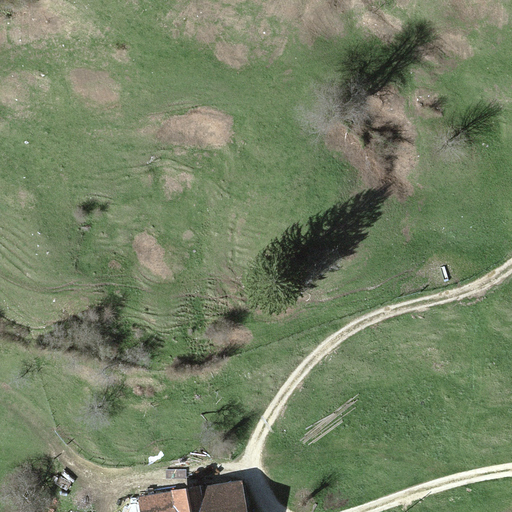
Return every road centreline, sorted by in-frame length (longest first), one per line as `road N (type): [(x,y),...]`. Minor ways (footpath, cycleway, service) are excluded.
road 1 (track): [(511,262),(494,277),(375,315),(314,358),(266,423),(247,469),(273,511)]
road 2 (track): [(370,511),(472,479),(511,475)]
road 3 (track): [(247,469),(173,481),(129,498),(116,511)]
